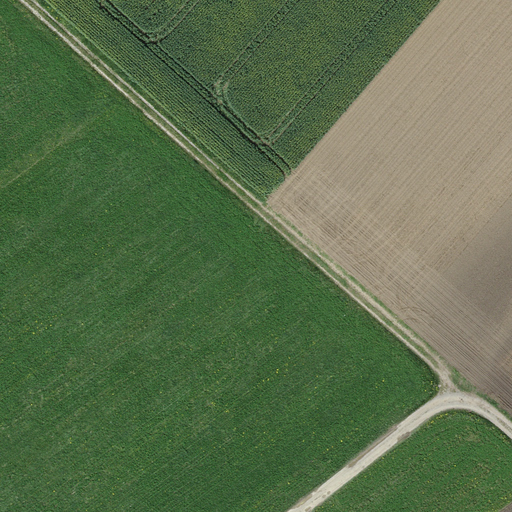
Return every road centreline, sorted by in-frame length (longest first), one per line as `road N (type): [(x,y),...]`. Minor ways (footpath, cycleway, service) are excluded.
road 1 (track): [(28,0),(458,384)]
road 2 (track): [(511,432),(458,384),(292,511)]
